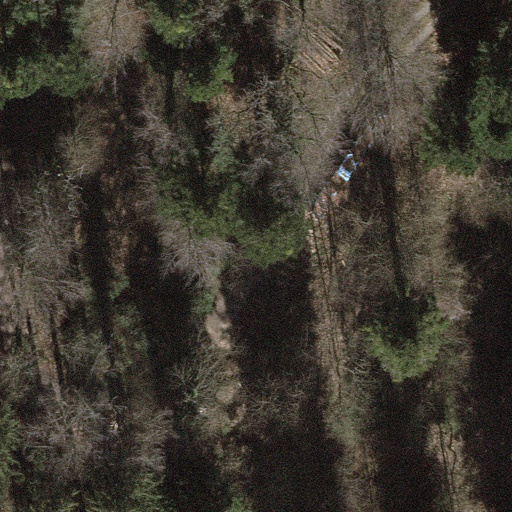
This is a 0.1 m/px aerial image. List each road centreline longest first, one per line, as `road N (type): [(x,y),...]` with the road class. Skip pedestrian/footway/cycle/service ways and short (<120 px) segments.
road 1 (track): [(450,0),(373,58),(263,219),(175,448),(142,511)]
road 2 (track): [(85,0),(4,175),(0,241)]
road 3 (track): [(0,311),(63,408),(175,448)]
